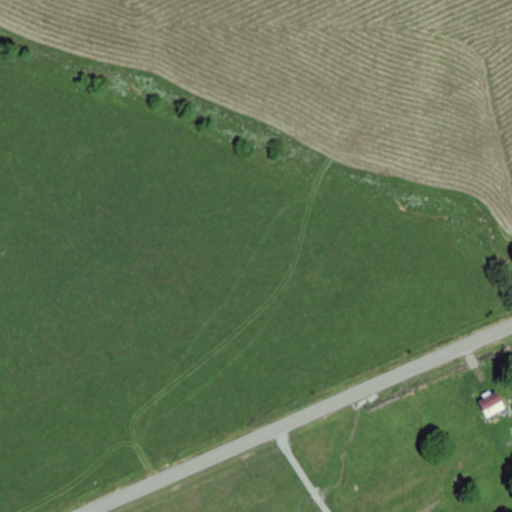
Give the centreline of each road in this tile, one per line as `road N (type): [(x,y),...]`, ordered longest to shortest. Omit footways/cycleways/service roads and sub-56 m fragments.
road 1 (secondary): [(366,388),(87,511)]
road 2 (secondary): [(511,326),(366,388)]
